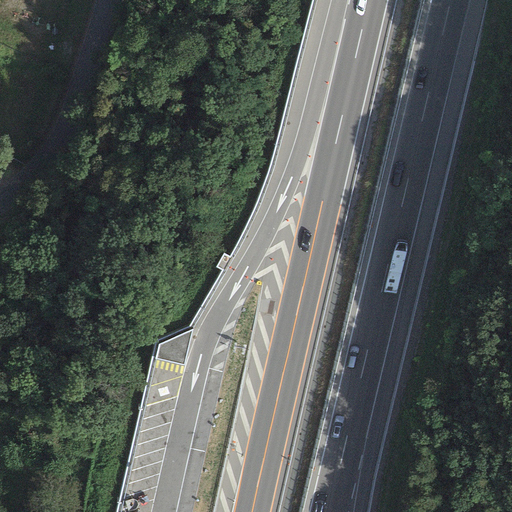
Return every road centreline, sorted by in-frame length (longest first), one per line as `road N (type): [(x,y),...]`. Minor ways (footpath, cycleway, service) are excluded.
road 1 (motorway): [(328,511),(450,0)]
road 2 (motorway): [(367,0),(250,511)]
road 3 (motorway): [(360,0),(290,179),(235,285)]
road 4 (residential): [(0,211),(53,160),(107,0)]
